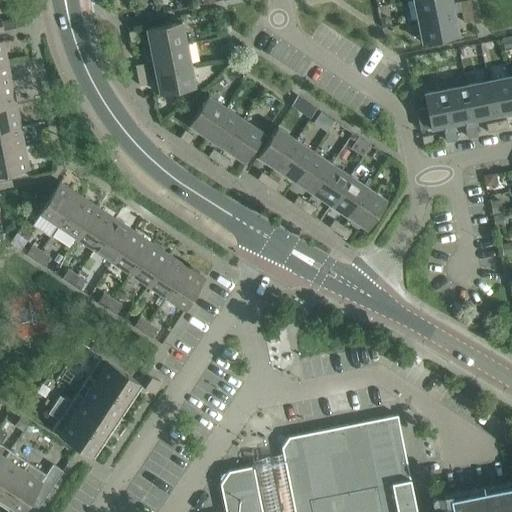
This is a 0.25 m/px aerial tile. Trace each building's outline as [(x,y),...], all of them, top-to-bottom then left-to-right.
[(450,0),(414,0),(419,21),(454,13),(450,0)] [(469,0),(467,0),(461,1),(463,11),(472,10),(469,0)] [(140,5),(133,7),(135,18),(146,16),(145,10),(140,5)] [(465,22),(474,20),(472,10),(463,11),(465,22)] [(423,43),(458,36),(454,13),(419,21),(423,43)] [(386,16),(380,17),(382,27),(392,25),(391,19),(386,16)] [(181,21),(147,28),(151,51),(186,44),(181,21)] [(139,30),(129,32),(131,42),(141,40),(139,30)] [(186,44),(151,51),(156,72),(190,65),(186,44)] [(7,62),(0,63),(0,86),(12,84),(7,62)] [(146,63),(135,65),(137,75),(148,73),(146,63)] [(160,94),(195,87),(190,65),(156,72),(160,94)] [(139,86),(150,84),(148,73),(137,75),(139,86)] [(511,111),(511,90),(509,77),(488,81),(495,115),(511,111)] [(495,115),(488,81),(467,85),(474,119),(495,115)] [(12,84),(0,86),(0,108),(16,105),(12,84)] [(416,110),(420,130),(440,126),(443,128),(446,141),(456,139),(453,123),(461,121),(464,124),(467,137),(477,134),(474,119),(467,85),(424,94),(426,108),(416,110)] [(208,96),(189,124),(208,137),(227,108),(208,96)] [(0,130),(21,126),(16,105),(0,108),(0,130)] [(227,108),(208,137),(226,149),(245,120),(227,108)] [(245,161),(264,133),(245,120),(226,149),(245,161)] [(508,128),(507,120),(496,122),(498,130),(508,128)] [(486,124),(488,132),(498,130),(496,122),(486,124)] [(21,126),(0,130),(0,152),(25,148),(21,126)] [(277,127),(258,156),(277,168),(296,140),(277,127)] [(180,137),(189,143),(194,136),(185,130),(180,137)] [(422,137),(424,145),(434,143),(432,135),(422,137)] [(296,140),(277,168),(295,180),(314,152),(296,140)] [(0,175),(30,169),(25,148),(0,152),(0,175)] [(213,149),(208,156),(217,162),(222,155),(213,149)] [(314,152),(295,180),(313,192),(332,164),(314,152)] [(226,168),(230,160),(222,155),(217,162),(226,168)] [(332,164),(313,192),(331,204),(350,176),(332,164)] [(262,172),(257,179),(266,185),(271,178),(262,172)] [(495,172),(483,175),(485,187),(497,184),(495,172)] [(350,176),(331,204),(349,216),(368,188),(350,176)] [(274,191),(279,183),(271,178),(266,185),(274,191)] [(59,182),(39,213),(58,225),(78,195),(59,182)] [(368,229),(387,200),(368,188),(349,216),(368,229)] [(76,237),(96,207),(78,195),(58,225),(76,237)] [(298,196),(293,203),(302,209),(307,201),(298,196)] [(310,214),(315,207),(307,201),(302,209),(310,214)] [(499,201),(491,203),(494,215),(502,213),(499,201)] [(96,207),(76,237),(94,249),(114,219),(96,207)] [(494,215),(493,215),(495,228),(496,228),(505,226),(502,213),(494,215)] [(112,261),(132,231),(114,219),(94,249),(112,261)] [(334,220),(329,227),(338,233),(343,225),(334,220)] [(346,238),(351,231),(343,225),(338,233),(346,238)] [(132,231),(112,261),(130,273),(150,242),(132,231)] [(511,241),(502,244),(501,244),(503,255),(511,253),(511,241)] [(148,285),(168,254),(150,242),(130,273),(148,285)] [(31,246),(26,254),(35,260),(41,252),(31,246)] [(44,266),(49,257),(41,252),(35,260),(44,266)] [(168,254),(148,285),(166,297),(186,266),(168,254)] [(185,309),(205,279),(186,266),(166,297),(185,309)] [(67,269),(62,278),(71,284),(76,275),(67,269)] [(79,290),(85,281),(76,275),(71,284),(79,290)] [(103,293),(98,302),(107,308),(112,299),(103,293)] [(115,314),(121,305),(112,299),(107,308),(115,314)] [(139,317),(134,326),(143,332),(148,323),(139,317)] [(151,338),(157,329),(148,323),(143,332),(151,338)] [(88,332),(78,346),(86,352),(96,337),(88,332)] [(153,392),(160,381),(97,339),(90,349),(100,356),(70,402),(60,395),(48,413),(58,419),(52,430),(89,454),(137,381),(153,392)] [(281,447),(284,460),(294,511),(416,511),(398,415),(289,437),(281,447)] [(20,416),(15,425),(23,430),(28,421),(20,416)] [(0,496),(21,511),(20,511),(35,511),(63,471),(53,464),(46,474),(0,443),(7,434),(0,429),(0,496)] [(262,511),(294,511),(284,460),(267,464),(254,467),(262,511)] [(229,471),(220,483),(225,511),(262,511),(254,467),(254,466),(229,471)] [(511,511),(511,485),(466,495),(467,501),(456,503),(457,507),(452,508),(452,511),(511,511)]
